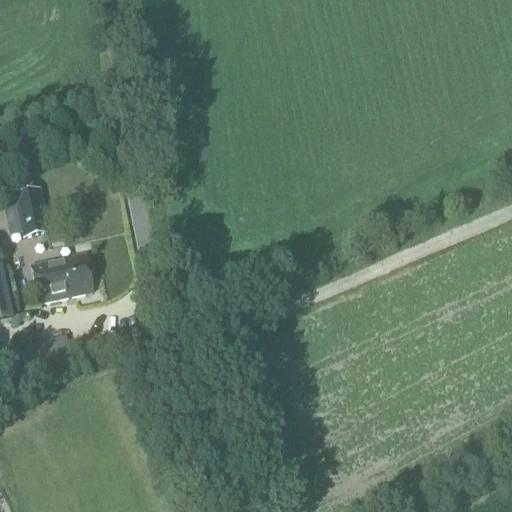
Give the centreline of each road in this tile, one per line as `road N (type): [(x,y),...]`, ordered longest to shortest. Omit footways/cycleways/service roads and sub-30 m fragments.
road 1 (unclassified): [(252,511),(154,275),(132,171),(112,0)]
road 2 (track): [(511,210),(181,351)]
